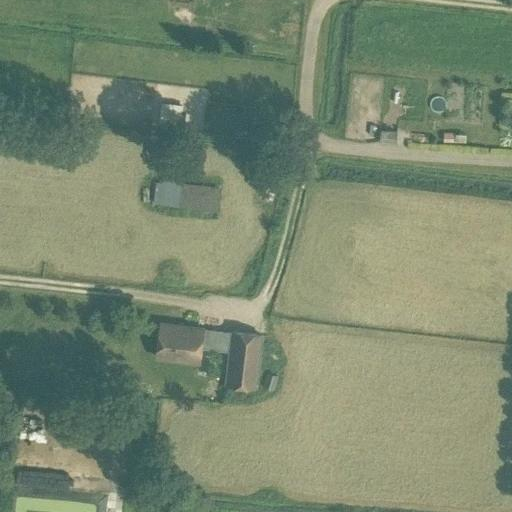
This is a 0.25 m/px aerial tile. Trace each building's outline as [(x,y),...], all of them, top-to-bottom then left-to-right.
[(182,102),(160,99),(157,123),(178,126),(182,102)] [(398,131),(382,129),(380,141),(397,142),(398,131)] [(180,189),(178,205),(215,209),(217,189),(180,184),(179,189),(180,189)] [(156,325),(153,359),(182,362),(180,375),(192,376),(197,329),(156,325)] [(234,329),(228,383),(260,387),(266,333),(234,329)] [(273,389),(277,375),(266,373),(262,386),(273,389)]
